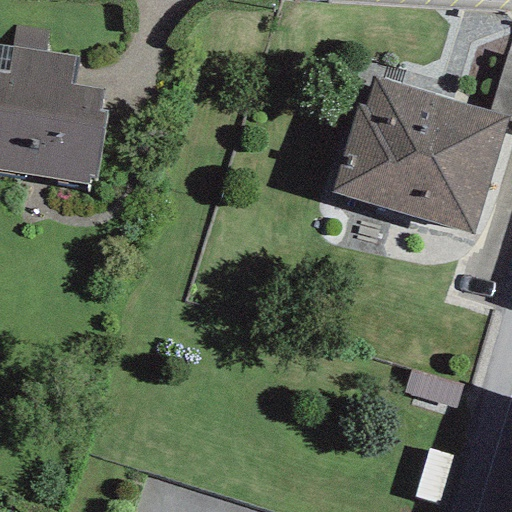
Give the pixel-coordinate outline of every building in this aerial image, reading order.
[(11,47),(45,52),(47,30),(14,26),(11,47)] [(0,45),(0,71),(8,73),(11,47),(0,45)] [(8,73),(0,71),(0,170),(86,184),(87,176),(95,178),(106,111),(99,110),(101,91),(72,86),(76,57),(45,52),(11,47),(8,73)] [(508,118),(374,77),(366,106),(357,104),(331,193),(473,235),(508,118)] [(455,409),(462,385),(412,370),(405,393),(455,409)] [(453,456),(427,449),(413,499),(438,506),(453,456)]
